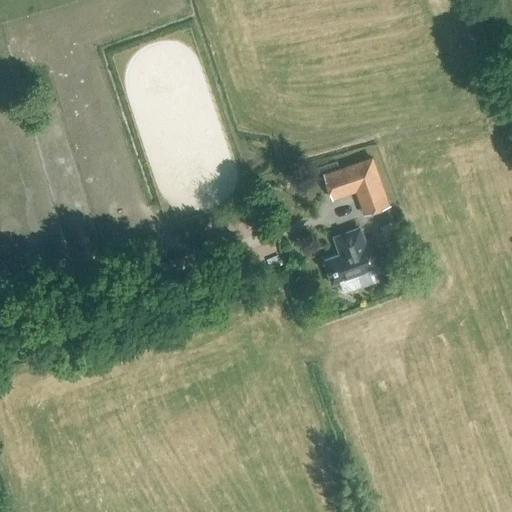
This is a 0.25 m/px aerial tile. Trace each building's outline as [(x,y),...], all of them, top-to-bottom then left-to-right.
[(375,159),(326,175),(335,199),(358,191),(366,214),(390,206),(375,159)] [(384,269),(373,237),(365,240),(361,229),(334,238),(340,253),(323,259),(332,284),(339,281),(343,292),(358,287),(356,279),(384,269)] [(268,258),(271,268),(281,264),(278,255),(268,258)] [(212,286),(208,271),(187,277),(191,292),(212,286)] [(186,275),(170,280),(174,296),(191,292),(187,277),(186,275)]
